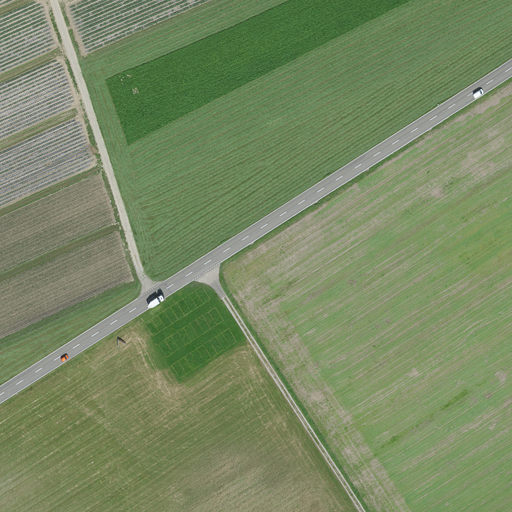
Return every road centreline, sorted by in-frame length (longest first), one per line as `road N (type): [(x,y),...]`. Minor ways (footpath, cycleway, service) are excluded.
road 1 (secondary): [(511,68),(0,396)]
road 2 (track): [(151,300),(52,0)]
road 3 (track): [(205,266),(363,511)]
